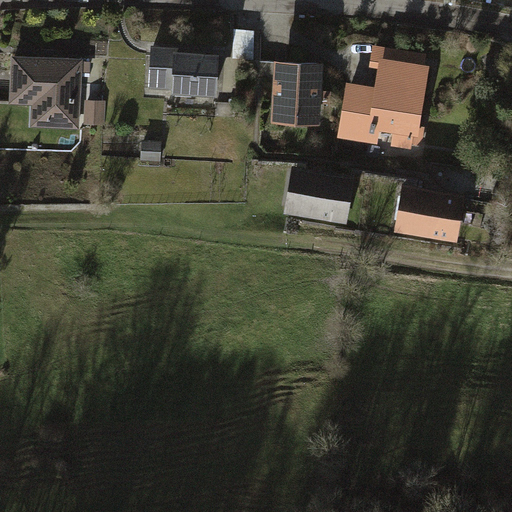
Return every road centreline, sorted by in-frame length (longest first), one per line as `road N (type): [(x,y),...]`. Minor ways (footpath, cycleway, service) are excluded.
road 1 (residential): [(236,0),(511,29)]
road 2 (track): [(366,251),(511,269)]
